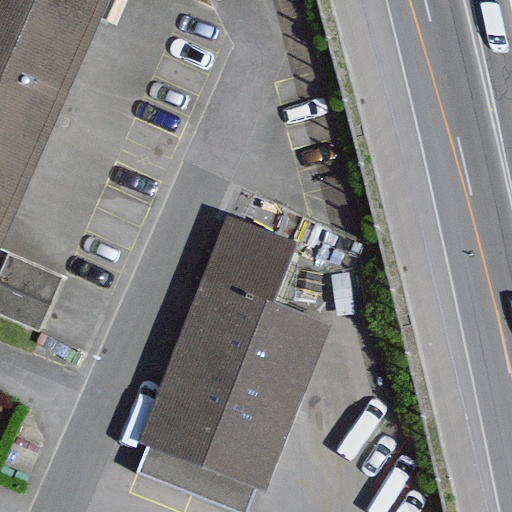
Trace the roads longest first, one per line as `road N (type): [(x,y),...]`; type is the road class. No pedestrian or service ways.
road 1 (residential): [(254,55),(55,511)]
road 2 (unknown): [(200,180),(337,270),(365,511)]
road 3 (motorway): [(425,0),(511,373)]
road 4 (motorway): [(468,0),(511,215)]
